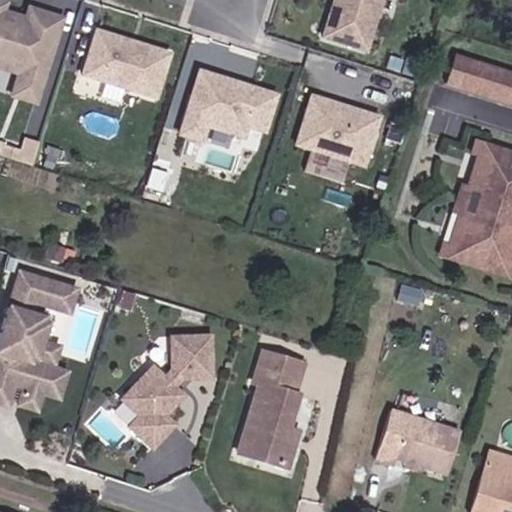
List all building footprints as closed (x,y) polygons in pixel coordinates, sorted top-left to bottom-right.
[(7,2),(0,0),(0,65),(22,72),(27,70),(47,75),(65,15),(45,9),(42,21),(29,17),(5,10),(7,2)] [(398,0),(401,1),(401,0),(336,0),(327,31),(369,44),(383,0),(398,0)] [(42,21),(45,9),(32,5),(29,17),(42,21)] [(157,105),(170,60),(96,38),(83,82),(157,105)] [(463,58),(449,52),(440,79),(455,84),(463,58)] [(478,62),(463,58),(455,84),(470,88),(478,62)] [(493,67),(478,62),(470,88),(484,93),(493,67)] [(507,71),(493,67),(484,93),(499,98),(507,71)] [(27,70),(22,72),(18,87),(41,93),(47,75),(27,70)] [(511,72),(507,71),(499,98),(511,102),(511,72)] [(268,129),(278,94),(258,89),(255,100),(219,92),(222,81),(200,76),(182,138),(204,143),(208,127),(246,136),(249,124),(268,129)] [(369,161),(383,113),(316,92),(301,141),(369,161)] [(511,151),(468,138),(464,150),(473,153),(463,183),(455,180),(446,208),(454,211),(445,241),(436,238),(432,251),(507,274),(511,262),(502,259),(511,229),(511,151)] [(62,284),(17,271),(0,332),(0,402),(8,404),(14,383),(24,386),(42,391),(50,365),(44,364),(50,342),(41,340),(35,338),(41,316),(31,313),(34,300),(55,306),(62,284)] [(55,306),(68,310),(74,287),(62,284),(55,306)] [(35,338),(41,340),(47,318),(41,316),(35,338)] [(211,333),(172,334),(173,367),(165,375),(154,363),(122,397),(140,414),(129,425),(153,447),(176,423),(166,413),(185,393),(175,384),(182,376),(213,375),(211,333)] [(50,365),(52,366),(59,345),(50,342),(44,364),(50,365)] [(305,360),(264,349),(255,380),(260,381),(240,450),(290,464),(296,443),(287,440),(291,426),(301,392),(296,391),(305,360)] [(42,391),(60,396),(67,370),(52,366),(50,365),(42,391)] [(19,403),(38,408),(42,391),(24,386),(19,403)] [(409,458),(419,461),(449,470),(463,427),(393,406),(378,455),(397,461),(399,454),(409,458)] [(287,440),(296,443),(300,429),(291,426),(287,440)] [(484,469),(511,477),(511,458),(490,452),(484,469)] [(417,468),(419,461),(409,458),(407,465),(417,468)] [(511,511),(511,477),(484,469),(471,511),(473,511),(511,511)]
